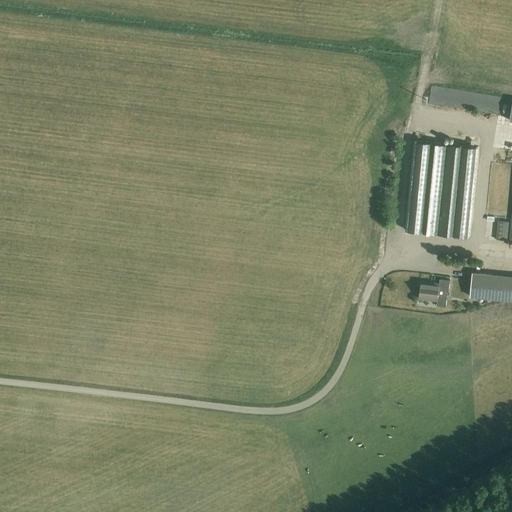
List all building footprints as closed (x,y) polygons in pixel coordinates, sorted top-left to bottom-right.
[(426,101),(437,103),(439,97),(444,98),(446,91),(429,87),(426,101)] [(454,109),(494,111),(495,94),(455,93),(454,109)] [(468,236),(476,146),(416,140),(407,230),(468,236)] [(498,220),(496,239),(507,240),(508,221),(498,220)] [(511,300),(511,276),(473,272),(470,296),(511,300)] [(445,293),(446,291),(448,291),(450,279),(439,278),(439,279),(439,283),(421,281),(419,298),(437,300),(436,305),(445,306),(447,294),(445,293)]
